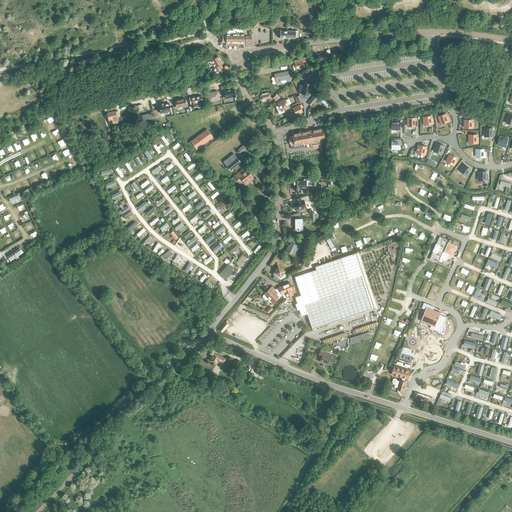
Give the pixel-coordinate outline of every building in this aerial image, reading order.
[(238,42),(243,42),(243,32),(243,27),(226,27),(226,32),(220,32),(220,42),(224,42),(226,42),(226,46),(238,46),(238,42)] [(287,30),(287,39),(290,39),(290,38),(298,38),(298,30),(293,30),(293,29),(290,29),(290,30),(287,30)] [(221,68),(220,69),(218,66),(222,64),(218,57),(211,60),(215,67),(214,68),(216,71),(215,72),(222,68),(221,68)] [(294,60),(295,69),(304,67),(303,62),(307,61),(307,57),(299,58),(299,59),(294,60)] [(463,59),(454,61),(456,69),(458,68),(459,71),(466,69),(463,59)] [(471,59),(470,66),(473,67),(473,70),(480,70),(481,60),(471,59)] [(495,61),(493,68),(496,69),(495,72),(502,73),(504,63),(495,61)] [(289,73),(285,74),(284,72),(274,74),(276,83),(280,83),(280,80),(285,79),(286,81),(290,80),(289,73)] [(466,78),(457,81),(459,88),(461,88),(462,91),(469,89),(466,78)] [(491,81),(489,88),(492,89),(491,92),(497,93),(500,83),(491,81)] [(304,83),(303,85),(300,84),(299,91),(302,91),(301,94),(308,96),(310,84),(304,83)] [(233,88),(224,90),(225,96),(228,96),(228,98),(235,97),(233,88)] [(209,101),(219,99),(218,91),(214,92),(214,93),(212,93),(207,94),(209,101)] [(295,97),(298,104),(303,102),(299,95),(295,97)] [(195,103),(202,101),(201,96),(194,97),(190,98),(192,107),(196,106),(195,103)] [(174,100),(176,107),(186,105),(185,98),(174,100)] [(279,106),(276,107),(279,114),(282,112),(284,111),(283,110),(289,107),(285,99),(278,103),(279,105),(279,106)] [(327,106),(329,104),(322,99),(320,101),(319,101),(318,103),(326,108),(327,106)] [(486,102),(483,109),(486,110),(485,113),(491,115),(495,105),(486,102)] [(164,103),(159,104),(159,105),(160,113),(170,111),(170,108),(169,103),(167,103),(167,104),(166,105),(165,104),(164,104),(164,103)] [(118,110),(114,111),(112,104),(104,106),(105,110),(107,110),(110,124),(118,123),(117,117),(119,117),(118,110)] [(299,105),(293,108),(294,111),(296,115),(302,112),(301,108),(303,107),(301,105),(299,106),(299,105)] [(448,122),(446,114),(443,115),(438,117),(440,122),(441,121),(442,124),(445,123),(448,122)] [(432,124),(431,116),(428,116),(423,117),(424,123),(425,122),(426,125),(429,124),(429,125),(432,124)] [(472,128),(472,120),(469,120),(464,120),(464,125),(466,125),(466,128),(469,128),(472,128)] [(400,128),(400,125),(400,122),(392,122),(392,125),(392,130),(397,130),(397,128),(400,128)] [(312,145),(321,143),(320,141),(325,140),(322,128),(292,134),(293,135),(289,136),(290,140),(289,141),(290,143),(291,149),(304,147),(312,146),(312,145)] [(207,129),(191,141),(197,149),(213,137),(207,129)] [(507,143),(508,140),(499,137),(498,140),(499,141),(497,145),(503,147),(503,145),(506,146),(507,143)] [(400,148),(400,145),(400,141),(392,141),(392,145),(392,149),(397,149),(397,148),(400,148)] [(149,144),(155,152),(158,150),(154,145),(155,144),(154,142),(153,143),(152,142),(149,144)] [(177,143),(169,149),(171,152),(179,145),(177,143)] [(441,154),(444,146),(440,145),(436,143),(434,149),(436,149),(435,152),(438,152),(438,153),(441,154)] [(424,155),(426,147),(423,146),(418,145),(417,150),(419,151),(418,153),(421,154),(424,155)] [(483,158),(484,149),(480,149),(476,149),(476,155),(477,155),(477,157),(480,157),(483,158)] [(181,151),(174,157),(176,159),(183,153),(181,151)] [(223,162),(230,170),(240,162),(233,153),(223,162)] [(453,165),(457,158),(454,156),(450,154),(447,159),(448,160),(447,162),(450,163),(450,164),(453,165)] [(466,176),(471,169),(468,167),(464,164),(461,168),(462,170),(461,172),(463,173),(463,174),(466,176)] [(247,170),(244,172),(242,169),(235,175),(240,181),(242,179),(246,185),(254,178),(247,170)] [(486,180),(486,172),(483,172),(478,172),(478,177),(480,177),(480,180),(483,180),(486,180)] [(175,178),(168,183),(170,186),(173,183),(174,184),(177,182),(176,181),(177,180),(175,178)] [(118,187),(126,182),(123,179),(119,182),(119,181),(117,182),(117,183),(116,184),(118,187)] [(312,186),(316,186),(316,179),(304,179),(304,181),(293,180),(293,189),(299,189),(299,188),(306,188),(306,183),(312,183),(312,186)] [(214,188),(207,195),(209,197),(216,191),(214,188)] [(293,204),(292,204),(293,207),(294,207),(295,209),(299,208),(300,211),(305,210),(306,209),(305,207),(307,206),(306,201),(311,199),(310,195),(296,200),(296,203),(293,204)] [(210,206),(217,200),(215,197),(208,203),(210,206)] [(195,203),(188,209),(190,211),(197,206),(195,203)] [(117,220),(125,216),(123,214),(122,214),(121,213),(119,214),(120,215),(115,218),(117,222),(117,221),(117,220)] [(226,213),(219,219),(221,222),(228,216),(226,213)] [(238,217),(231,224),(234,227),(241,220),(238,217)] [(208,218),(201,224),(203,226),(207,222),(208,223),(210,222),(209,221),(210,220),(208,218)] [(215,226),(209,232),(211,235),(217,229),(215,226)] [(246,228),(243,231),(249,237),(252,235),(248,231),(250,230),(248,228),(247,229),(246,228)] [(174,240),(168,234),(166,236),(172,242),(174,240)] [(223,235),(215,242),(217,245),(219,244),(219,245),(221,243),(220,242),(225,238),(223,235)] [(142,238),(135,245),(137,247),(144,241),(142,238)] [(294,255),(300,243),(293,240),(292,243),(291,242),(290,245),(289,244),(285,251),(294,255)] [(457,246),(448,242),(444,252),(453,256),(457,246)] [(229,243),(223,248),(225,251),(225,250),(226,251),(228,250),(227,249),(231,245),(229,243)] [(257,252),(264,245),(262,243),(255,250),(257,252)] [(145,253),(151,248),(148,245),(143,250),(145,253)] [(20,249),(7,257),(10,261),(23,252),(20,249)] [(151,258),(158,252),(156,250),(149,256),(151,258)] [(161,257),(164,261),(166,259),(172,253),(169,250),(161,257)] [(210,260),(203,252),(201,254),(207,262),(210,260)] [(307,314),(312,329),(372,309),(353,254),(315,267),(316,270),(294,277),(300,295),(295,297),(301,316),(307,314)] [(167,260),(174,269),(177,267),(169,258),(167,260)] [(242,266),(235,258),(233,261),(239,269),(242,266)] [(220,274),(225,278),(232,270),(231,270),(233,268),(228,264),(220,274)] [(286,277),(285,276),(282,273),(284,271),(278,267),(274,272),(276,274),(274,276),(274,275),(272,278),(277,281),(280,279),(286,277)] [(292,291),(293,290),(289,282),(278,287),(279,288),(274,289),(274,288),(272,286),(264,293),(264,294),(263,295),(263,297),(265,299),(266,299),(267,299),(270,303),(271,302),(272,303),(276,299),(277,300),(282,295),(281,295),(282,295),(283,298),(286,297),(293,294),(292,291)] [(421,321),(435,327),(440,313),(426,307),(421,321)] [(228,324),(230,322),(227,320),(225,322),(225,321),(218,329),(222,332),(229,324),(228,324)] [(414,337),(412,337),(414,329),(410,328),(408,335),(405,346),(403,345),(398,361),(405,363),(404,366),(409,368),(410,369),(410,368),(411,365),(414,352),(414,337)] [(350,338),(352,344),(371,337),(369,332),(350,338)] [(326,361),(333,363),(336,356),(325,351),(326,350),(322,348),(319,354),(323,356),(321,360),(326,362),(326,361)] [(217,361),(223,364),(225,359),(213,352),(209,360),(216,364),(217,361)] [(405,378),(407,379),(409,371),(395,367),(394,371),(396,371),(395,374),(400,375),(402,379),(400,380),(398,389),(404,390),(406,382),(404,382),(405,378)]
